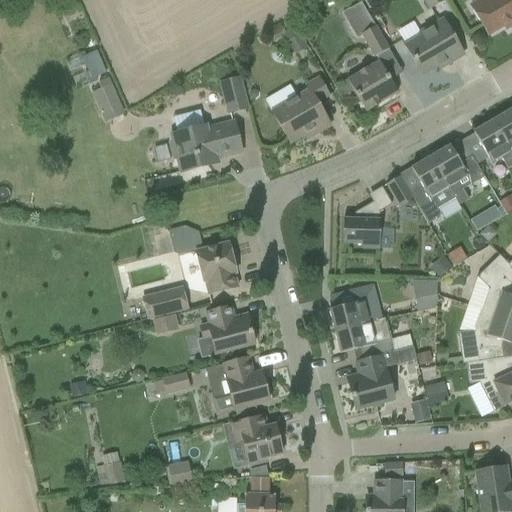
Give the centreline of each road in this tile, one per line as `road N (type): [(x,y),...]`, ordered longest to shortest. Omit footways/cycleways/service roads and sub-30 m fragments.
road 1 (unclassified): [(321,449),(265,228),(268,205),(511,73)]
road 2 (residential): [(321,449),(511,437)]
